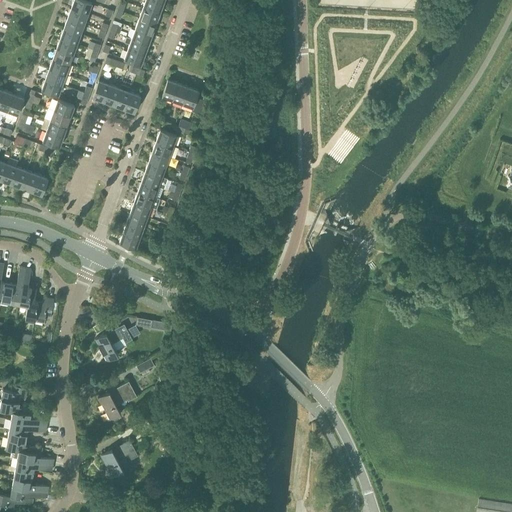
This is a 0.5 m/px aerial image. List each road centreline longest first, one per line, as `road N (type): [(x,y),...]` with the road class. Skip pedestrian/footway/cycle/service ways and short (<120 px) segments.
road 1 (residential): [(247,329),(270,300),(300,213),(300,0)]
road 2 (unclassified): [(322,399),(338,370),(347,293),(382,228),(414,214),(511,239)]
road 3 (residential): [(184,0),(93,254)]
road 4 (residential): [(72,483),(61,358),(78,294)]
road 5 (tertiary): [(247,329),(93,254)]
road 6 (tertiary): [(374,511),(322,399)]
